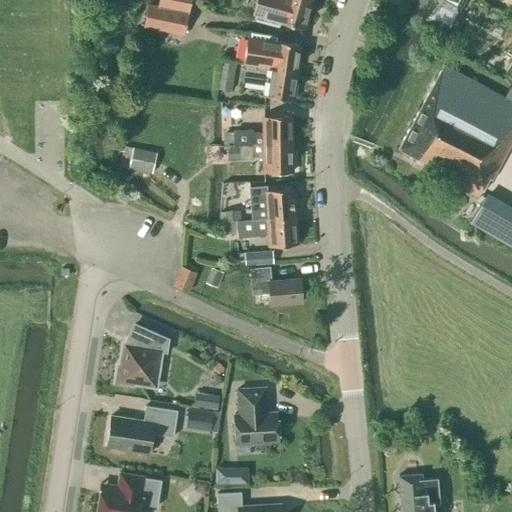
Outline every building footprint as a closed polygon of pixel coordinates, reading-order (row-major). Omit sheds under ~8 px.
[(149,5),(187,13),(189,0),(146,0),(146,3),(149,3),(149,5)] [(303,30),(311,2),(304,0),(257,0),(253,16),(255,17),(253,21),(279,28),(280,24),(303,30)] [(456,15),(464,0),(428,0),(436,4),(436,3),(456,15)] [(182,35),(187,13),(149,5),(143,27),(149,29),(149,28),(182,35)] [(244,65),(295,74),(300,46),(276,42),(277,36),(251,32),(250,36),(249,36),(246,61),(222,57),(222,62),(244,65)] [(504,77),(511,68),(493,55),(486,65),(504,77)] [(235,64),(221,62),(216,90),(230,92),(235,64)] [(295,74),(244,65),(242,79),(255,81),(255,79),(267,81),(264,97),(291,101),(295,74)] [(511,95),(509,101),(443,66),(398,150),(422,163),(420,167),(478,198),(488,180),(491,182),(511,144),(511,95)] [(227,146),(291,145),(290,117),(263,117),(263,134),(251,134),(251,131),(227,131),(227,146)] [(291,145),(227,146),(227,160),(252,159),(252,157),(263,157),(264,173),(291,173),(291,145)] [(152,173),(156,153),(125,146),(120,166),(152,173)] [(252,220),(294,217),(292,189),(265,191),(265,187),(249,188),(251,220),(252,220)] [(511,248),(511,212),(485,197),(469,225),(511,248)] [(238,211),(219,212),(220,222),(221,222),(239,221),(238,211)] [(252,220),(251,220),(239,221),(221,222),(222,233),(241,231),(241,237),(268,235),(269,247),(296,245),(294,217),(252,220)] [(245,265),(272,263),(272,251),(244,252),(245,262),(245,265)] [(187,292),(196,273),(182,267),(173,286),(187,292)] [(270,280),(269,267),(250,268),(252,294),(268,293),(269,305),(300,302),(298,278),(270,280)] [(211,268),(204,283),(216,288),(223,273),(211,268)] [(166,353),(168,339),(134,324),(125,345),(123,344),(120,367),(118,367),(115,383),(132,386),(132,384),(146,386),(156,379),(160,352),(166,353)] [(266,413),(265,388),(237,389),(238,415),(233,415),(235,445),(277,443),(276,412),(266,413)] [(218,396),(201,394),(199,407),(216,409),(218,396)] [(172,437),(176,411),(145,406),(142,421),(110,416),(105,448),(148,454),(151,434),(172,437)] [(188,409),(185,428),(209,432),(210,431),(216,432),(219,412),(213,411),(212,413),(188,409)] [(248,485),(247,467),(214,468),(215,485),(248,485)] [(156,507),(160,481),(144,478),(144,477),(118,473),(116,486),(100,484),(95,511),(138,511),(140,504),(156,507)] [(431,511),(428,474),(398,476),(400,511),(431,511)] [(207,483),(197,482),(195,492),(206,493),(207,483)] [(241,507),(240,492),(216,494),(216,511),(279,511),(279,505),(241,507)]
